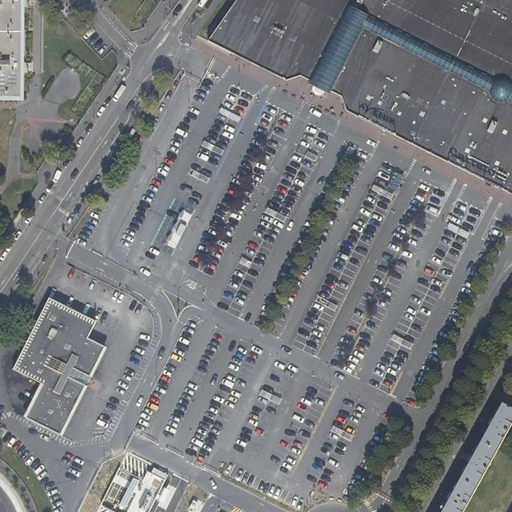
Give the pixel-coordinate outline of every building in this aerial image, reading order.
[(22,0),(0,0),(0,99),(21,100),(22,66),(22,0)] [(511,0),(234,0),(206,40),(284,80),(285,80),(298,76),(308,81),(306,84),(309,85),(311,86),(312,88),(314,89),(316,90),(317,91),(320,91),(322,91),(323,92),(326,94),(328,95),(330,92),(339,97),(344,111),(511,196),(511,0)] [(221,103),(215,115),(235,125),(241,113),(230,108),(221,103)] [(308,147),(298,142),(292,155),(302,159),(312,165),(318,152),(308,147)] [(202,174),(192,169),(189,174),(199,179),(209,184),(212,179),(202,174)] [(383,186),(374,181),(368,192),(377,197),(388,202),(393,191),(383,186)] [(278,212),(268,207),(266,213),(276,218),(285,223),(288,217),(278,212)] [(458,224),(449,219),(443,231),(453,236),(463,241),(468,230),(458,224)] [(22,416),(56,434),(82,385),(77,383),(82,374),(86,376),(102,346),(85,337),(94,321),(47,296),(10,368),(39,383),(22,416)] [(329,301),(320,296),(317,301),(326,306),(337,312),(339,306),(329,301)] [(404,339),(394,334),(392,340),(401,345),(411,350),(414,344),(404,339)] [(82,385),(86,376),(82,374),(77,383),(82,385)] [(272,394),(263,389),(260,395),(269,400),(279,404),(282,399),(272,394)] [(462,511),(511,421),(511,408),(501,403),(493,418),(490,425),(473,455),(469,462),(452,493),(449,499),(441,511),(462,511)] [(342,431),(333,426),(330,432),(339,436),(350,442),(353,436),(342,431)] [(143,480),(120,468),(101,506),(114,511),(149,511),(168,474),(154,467),(152,473),(147,470),(143,480)]
